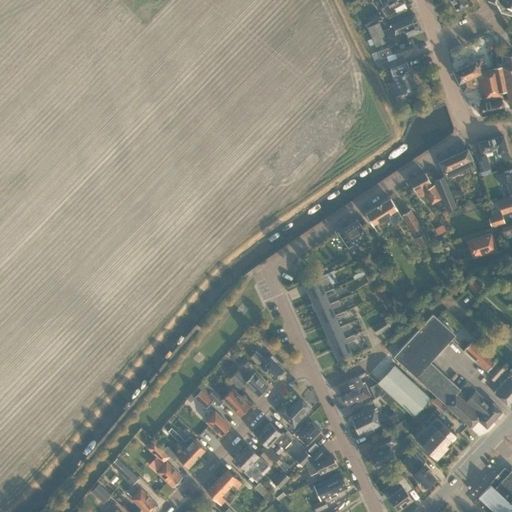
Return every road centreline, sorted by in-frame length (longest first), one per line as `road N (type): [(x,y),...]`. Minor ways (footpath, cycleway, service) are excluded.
road 1 (residential): [(307,361),(270,268),(472,126)]
road 2 (residential): [(164,511),(307,361)]
road 3 (residential): [(377,511),(307,361)]
road 4 (tertiary): [(472,126),(421,0)]
road 5 (tertiary): [(424,511),(511,418)]
